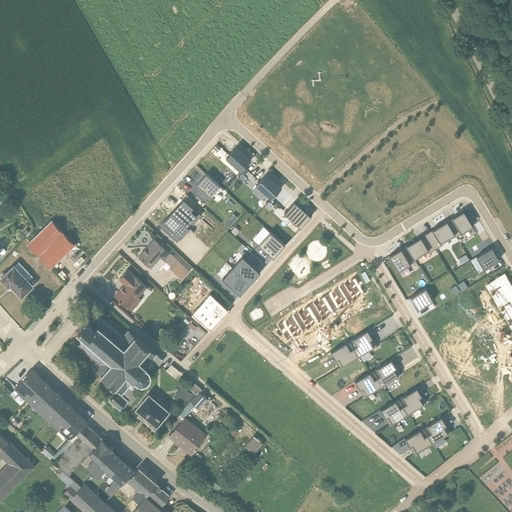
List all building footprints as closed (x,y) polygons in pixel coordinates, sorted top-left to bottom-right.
[(251,155),(236,141),(226,153),(241,166),(251,155)] [(206,168),(197,179),(210,191),(219,181),(206,168)] [(282,182),(266,168),(256,180),(271,193),(282,182)] [(280,186),(286,193),(291,189),(285,182),(280,186)] [(190,223),(201,209),(184,193),(172,207),(190,223)] [(304,204),(295,196),(284,208),(300,223),(312,210),(305,203),(304,204)] [(463,205),(446,216),(455,231),(473,221),(463,205)] [(172,207),(160,220),(177,236),(190,223),(172,207)] [(28,238),(51,262),(75,239),(52,214),(28,238)] [(446,216),(426,228),(435,244),(442,239),(441,237),(454,230),(455,232),(455,231),(446,216)] [(270,226),(258,239),(271,251),(273,249),(275,251),(285,239),(270,226)] [(406,240),(416,256),(416,255),(415,253),(427,246),(429,248),(435,244),(426,228),(406,240)] [(174,251),(155,233),(139,251),(156,267),(166,256),(170,261),(169,262),(182,273),(189,265),(174,251)] [(398,266),(416,256),(406,240),(389,251),(398,266)] [(491,242),(476,252),(483,264),(499,255),(491,242)] [(174,251),(189,265),(192,262),(176,248),(174,251)] [(242,251),(233,262),(250,278),(260,267),(242,251)] [(16,284),(22,290),(34,278),(29,274),(33,270),(19,256),(16,259),(15,258),(6,266),(5,266),(4,266),(3,267),(2,267),(2,268),(1,268),(1,269),(1,270),(1,271),(2,273),(14,285),(16,284)] [(250,278),(233,262),(222,273),(240,289),(250,278)] [(139,290),(147,280),(127,263),(119,272),(126,277),(115,289),(123,297),(128,302),(128,301),(131,304),(141,292),(139,290)] [(485,279),(494,295),(511,284),(511,280),(504,267),(485,279)] [(349,298),(365,288),(355,271),(347,275),(349,278),(347,280),(345,277),(339,281),(349,298)] [(331,286),(324,290),(334,307),(349,298),(339,281),(333,284),(335,287),(332,288),(331,286)] [(426,282),(410,292),(417,304),(433,295),(426,282)] [(511,304),(511,284),(494,295),(503,310),(511,304)] [(211,322),(228,302),(210,286),(193,306),(211,322)] [(319,316),(334,307),(324,290),(317,294),(318,297),(316,299),(314,296),(308,299),(319,316)] [(299,305),(293,309),(303,326),(319,316),(308,299),(302,304),(303,306),(300,308),(299,305)] [(511,304),(503,310),(509,318),(511,324),(511,304)] [(287,335),(303,326),(293,309),(287,312),(289,315),(286,316),(285,314),(277,318),(287,335)] [(86,312),(78,322),(84,326),(83,326),(83,327),(82,328),(82,329),(82,330),(83,330),(83,331),(84,331),(85,332),(80,337),(101,356),(95,362),(102,368),(101,369),(102,370),(103,368),(115,379),(114,380),(115,380),(116,379),(120,383),(118,385),(117,384),(110,393),(120,402),(127,394),(130,397),(137,389),(134,386),(135,384),(133,381),(134,381),(136,380),(137,379),(137,378),(137,376),(138,376),(141,377),(143,378),(146,377),(147,376),(149,375),(151,372),(151,370),(151,367),(149,362),(151,362),(152,361),(153,360),(153,358),(153,357),(153,355),(158,359),(163,353),(149,341),(150,340),(149,339),(149,340),(137,330),(137,329),(137,328),(136,329),(135,329),(128,323),(123,329),(101,311),(100,310),(99,310),(97,310),(96,310),(95,311),(95,312),(94,313),(94,315),(94,316),(95,317),(96,318),(95,319),(86,312)] [(377,339),(367,323),(349,334),(358,350),(377,339)] [(358,350),(349,334),(330,345),(340,361),(358,350)] [(400,368),(391,353),(373,364),(382,379),(400,368)] [(181,365),(172,357),(165,365),(174,372),(181,365)] [(16,381),(27,394),(44,375),(32,364),(16,381)] [(382,379),(373,364),(354,375),(364,391),(382,379)] [(56,386),(44,375),(27,394),(39,404),(56,386)] [(196,387),(201,382),(194,376),(189,382),(196,387)] [(187,395),(192,385),(183,380),(177,390),(187,395)] [(398,392),(407,408),(426,397),(417,381),(398,392)] [(176,410),(182,415),(185,410),(191,403),(200,412),(204,407),(199,403),(204,398),(212,404),(216,400),(200,385),(176,410)] [(39,404),(48,414),(66,395),(56,386),(39,404)] [(137,402),(157,419),(170,403),(150,386),(137,402)] [(380,404),(389,419),(407,408),(398,392),(380,404)] [(58,423),(76,404),(66,395),(48,414),(58,423)] [(76,427),(87,415),(76,404),(58,423),(69,433),(76,427)] [(169,430),(191,447),(207,427),(185,410),(182,415),(169,430)] [(450,426),(441,411),(423,422),(432,437),(450,426)] [(5,412),(2,416),(13,425),(16,421),(8,414),(5,412)] [(90,447),(102,433),(85,417),(76,427),(78,430),(54,456),(63,464),(69,469),(90,447)] [(432,437),(423,422),(404,433),(414,448),(432,437)] [(0,444),(9,434),(0,425),(0,444)] [(263,437),(253,429),(245,440),(254,448),(263,437)] [(0,495),(36,459),(10,433),(9,434),(0,444),(0,447),(9,456),(0,464),(0,495)] [(113,445),(114,444),(102,433),(90,447),(94,452),(85,461),(92,468),(113,445)] [(56,446),(47,438),(42,444),(50,452),(56,446)] [(92,468),(98,473),(106,463),(111,468),(121,457),(114,450),(116,448),(113,445),(92,468)] [(116,472),(105,484),(111,490),(134,465),(130,461),(128,464),(121,457),(111,468),(116,472)] [(171,491),(139,461),(134,465),(126,475),(138,485),(132,491),(140,498),(128,511),(169,511),(170,511),(160,502),(171,491)] [(81,481),(63,464),(58,469),(70,480),(64,486),(70,491),(81,481)] [(212,474),(208,479),(225,491),(229,486),(212,474)] [(121,511),(120,510),(119,509),(120,509),(85,476),(81,481),(70,491),(85,506),(79,511),(121,511)] [(72,511),(76,509),(64,497),(49,511),(72,511)]
